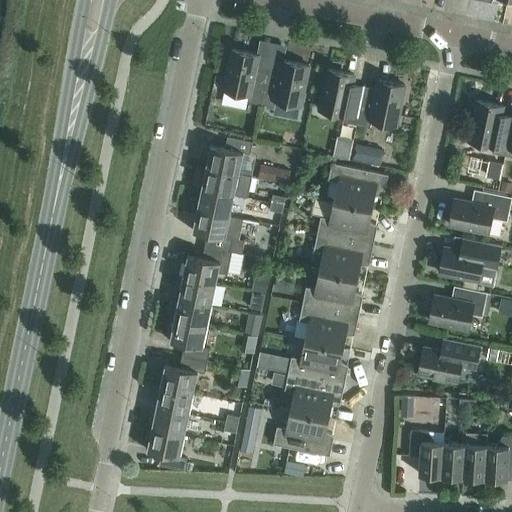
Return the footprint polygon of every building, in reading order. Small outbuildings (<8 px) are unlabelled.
[(260,104),(268,65),(256,63),(257,54),(231,49),(223,89),(248,94),(246,101),(260,104)] [(268,65),(260,104),(273,107),(275,100),(300,105),(308,65),(282,59),(280,68),(268,65)] [(356,124),(364,85),(352,83),(354,74),(327,69),(319,109),(344,114),(343,121),(356,124)] [(364,85),(356,124),(370,127),(371,120),(396,125),(404,85),(378,79),(376,88),(364,85)] [(505,155),(511,119),(511,116),(500,114),(502,105),(476,99),(468,140),(493,145),(491,152),(505,155)] [(205,166),(238,173),(243,152),(250,153),(252,141),(227,136),(224,147),(209,144),(205,166)] [(369,146),(355,143),(352,158),(366,161),(369,146)] [(334,200),(371,207),(374,194),(383,194),(387,174),(331,162),(328,179),(337,181),(334,200)] [(276,167),(265,165),(262,178),(273,180),(288,183),(290,170),(276,167)] [(251,176),(238,173),(205,166),(201,187),(234,194),(247,197),(251,176)] [(486,176),(484,186),(496,189),(498,178),(486,176)] [(511,183),(511,182),(501,181),(500,190),(510,192),(511,183)] [(234,194),(201,187),(196,208),(229,215),(234,194)] [(506,220),(511,197),(481,191),(479,203),(454,198),(448,224),(488,232),(491,217),(506,220)] [(273,195),(271,203),(283,206),(285,198),(273,195)] [(317,233),(373,244),(377,225),(368,220),(371,207),(334,200),(330,218),(320,216),(317,233)] [(271,203),(269,211),(281,213),(283,206),(271,203)] [(229,215),(196,208),(192,230),(206,233),(204,245),(231,251),(241,253),(244,240),(238,238),(242,218),(229,215)] [(319,270),(356,277),(359,264),(369,264),(373,244),(317,233),(313,249),(323,251),(319,270)] [(496,269),(501,245),(471,239),(469,251),(444,246),(438,272),(477,280),(481,266),(496,269)] [(182,276),(215,283),(218,272),(227,274),(231,251),(204,245),(201,257),(187,254),(182,276)] [(356,277),(319,270),(315,288),(305,286),(302,303),(358,314),(362,295),(354,290),(356,277)] [(268,276),(254,272),(251,290),(265,293),(268,276)] [(215,283),(182,276),(178,297),(211,304),(215,283)] [(481,316),(486,292),(461,287),(459,299),(434,294),(428,320),(467,328),(471,313),(481,316)] [(265,293),(252,290),(248,306),(261,309),(265,293)] [(211,304),(178,297),(173,318),(207,325),(211,304)] [(511,299),(500,297),(498,308),(511,311),(511,299)] [(304,340),(342,347),(345,334),(354,334),(358,314),(302,303),(298,319),(308,321),(304,340)] [(261,316),(248,313),(244,333),(257,335),(261,316)] [(207,325),(173,318),(169,340),(184,343),(181,355),(207,360),(209,348),(202,346),(207,325)] [(480,345),(445,338),(442,350),(423,346),(418,373),(457,381),(460,366),(475,369),(480,345)] [(287,373),(344,384),(348,365),(339,360),(342,347),(304,340),(301,358),(291,356),(291,357),(288,371),(287,373)] [(207,360),(181,355),(179,367),(164,364),(159,385),(193,392),(197,371),(204,372),(207,360)] [(291,357),(281,355),(278,369),(288,371),(291,357)] [(285,374),(273,371),(270,383),(282,386),(285,374)] [(290,410),(327,417),(330,405),(340,404),(344,384),(287,373),(284,389),(294,392),(290,410)] [(193,392),(159,385),(155,407),(188,413),(193,392)] [(413,395),(401,395),(401,406),(413,406),(413,395)] [(467,398),(457,397),(457,410),(467,411),(467,398)] [(246,413),(259,416),(261,408),(248,405),(246,413)] [(188,413),(155,407),(151,428),(184,435),(188,413)] [(327,417),(290,410),(286,428),(276,426),(273,443),(329,455),(333,435),(325,430),(327,417)] [(226,421),(238,424),(240,416),(228,413),(226,421)] [(238,424),(226,421),(225,430),(237,432),(238,424)] [(184,435),(151,428),(146,449),(161,452),(158,464),(184,469),(186,457),(179,456),(184,435)] [(420,455),(419,474),(441,475),(443,442),(434,441),(428,430),(410,429),(408,454),(420,455)] [(511,460),(511,435),(502,435),(495,445),(486,444),(484,478),(506,479),(507,460),(511,460)] [(240,449),(252,451),(254,440),(242,437),(240,449)] [(463,476),(465,443),(443,442),(441,475),(463,476)] [(484,478),(486,444),(465,443),(463,476),(484,478)] [(305,464),(286,460),(284,471),(303,475),(305,464)]
